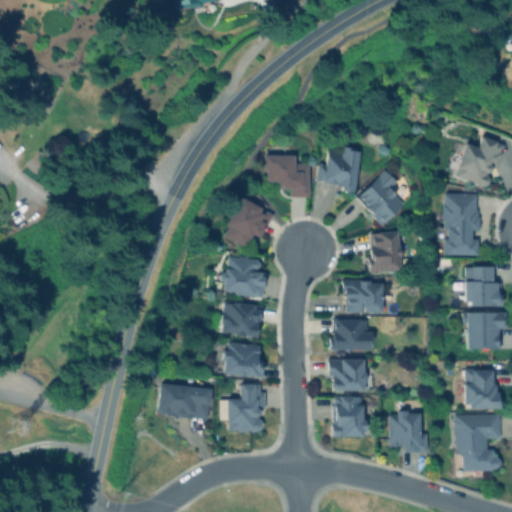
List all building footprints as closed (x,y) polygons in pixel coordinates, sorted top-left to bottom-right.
[(501,144),(478,135),(474,147),(461,142),(449,176),(481,187),(489,166),(493,168),(501,144)] [(357,149),(340,147),(338,154),(324,152),(322,164),(316,163),(313,182),(351,188),(357,149)] [(291,154),(262,154),(262,181),(276,181),(276,188),(287,188),(287,196),(306,196),(306,163),(292,163),(291,154)] [(386,188),(394,181),(381,168),(352,196),(378,224),(400,203),(386,188)] [(474,254),(474,238),(469,238),(469,228),(474,228),(475,193),(440,192),(439,229),(444,229),(444,238),(439,238),(439,254),(474,254)] [(269,213),(237,196),(221,224),(224,226),(220,235),(241,247),(249,234),(256,238),(269,213)] [(367,271),(397,270),(395,230),(365,232),(367,271)] [(259,296),(262,269),(256,269),(257,258),(224,255),(222,272),(218,272),(216,291),(259,296)] [(495,304),(494,281),(488,281),(488,265),(460,266),(461,305),(495,304)] [(378,311),(378,280),(354,280),(354,284),(340,285),(340,312),(378,311)] [(217,334),(255,335),(256,303),(218,301),(217,334)] [(500,311),(458,311),(458,323),(462,323),(462,348),(496,348),(496,328),(500,328),(500,311)] [(324,349),(365,348),(364,317),(329,318),(329,331),(324,331),(324,349)] [(219,373),(256,375),(257,343),(221,341),(219,373)] [(360,358),(326,358),(326,389),(360,390),(360,358)] [(495,407),(495,385),(489,385),(489,367),(460,367),(460,407),(495,407)] [(223,397),(222,429),(258,431),(258,418),(255,418),(256,408),(261,408),(261,391),(257,391),(257,383),(235,382),(235,398),(223,397)] [(207,387),(156,383),(153,413),(204,418),(207,387)] [(359,395),(328,395),(328,435),(359,435),(359,395)] [(423,451),(423,432),(416,432),(416,411),(392,411),(392,414),(384,414),(385,445),(400,445),(400,451),(423,451)] [(450,414),(451,452),(457,452),(457,470),(495,469),(495,456),(489,456),(488,448),(482,448),(482,437),(496,437),(496,412),(450,414)]
